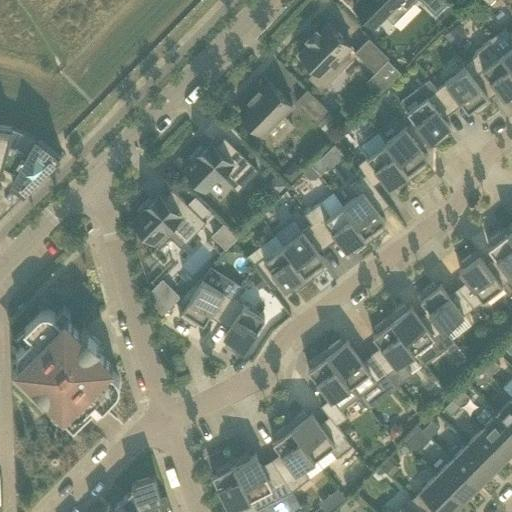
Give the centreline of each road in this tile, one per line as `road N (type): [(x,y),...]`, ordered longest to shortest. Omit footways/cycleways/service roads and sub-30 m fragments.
road 1 (residential): [(167,422),(252,381),(281,340),(452,208),(511,136)]
road 2 (residential): [(167,422),(92,176)]
road 3 (residential): [(92,176),(268,0)]
road 4 (residential): [(8,511),(0,316)]
road 5 (residential): [(63,511),(140,435),(167,422)]
road 6 (residential): [(0,268),(92,176)]
